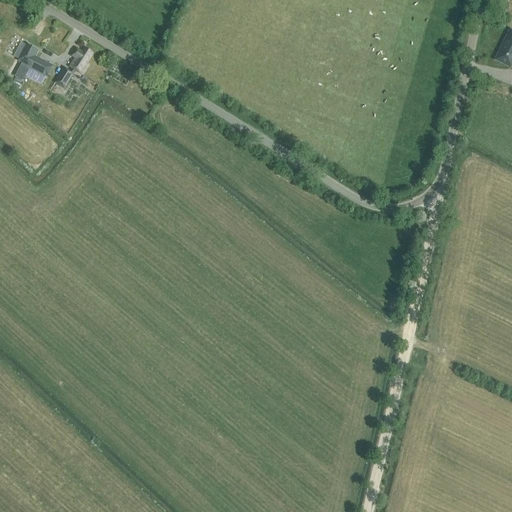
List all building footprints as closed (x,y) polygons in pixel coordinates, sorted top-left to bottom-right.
[(511,32),(510,32),(497,60),(511,67),(511,65),(511,32)] [(30,68),(38,52),(27,45),(18,61),(30,68)] [(65,69),(56,84),(66,90),(76,72),(83,76),(89,65),(87,63),(92,54),(85,49),(83,53),(76,49),(72,57),(75,59),(70,68),(73,70),(72,72),(65,69)] [(55,66),(38,57),(32,70),(48,79),(55,66)] [(23,81),(28,71),(21,67),(16,77),(23,81)]
